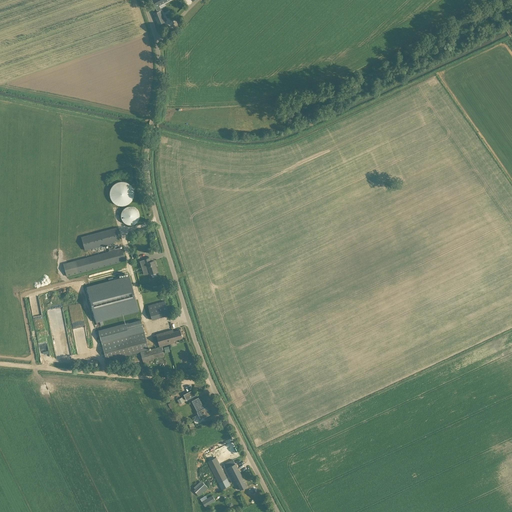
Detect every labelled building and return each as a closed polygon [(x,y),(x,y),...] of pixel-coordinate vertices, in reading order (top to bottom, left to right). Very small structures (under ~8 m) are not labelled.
[(161,10),(153,13),(158,25),(164,22),(166,22),(161,10)] [(133,183),(114,181),(112,203),(121,204),(122,199),(131,200),(133,183)] [(125,217),(122,218),(124,225),(139,221),(137,210),(124,214),(125,217)] [(63,264),(66,276),(125,261),(122,247),(115,249),(113,243),(120,241),(116,227),(81,237),(85,251),(107,245),(109,251),(63,264)] [(144,275),(150,273),(151,274),(158,272),(156,267),(154,261),(151,262),(149,258),(144,260),(147,267),(148,267),(148,268),(142,269),(144,274),(144,275)] [(102,320),(139,310),(130,276),(87,287),(96,322),(96,321),(100,320),(101,325),(103,324),(102,320)] [(164,301),(148,305),(152,320),(168,315),(164,301)] [(149,349),(144,330),(141,319),(128,323),(128,322),(97,330),(100,341),(106,361),(149,349)] [(169,356),(173,355),(178,354),(174,340),(182,338),(180,330),(173,332),(173,330),(168,331),(156,334),(159,346),(168,344),(169,348),(167,348),(169,356)] [(164,357),(161,346),(140,352),(143,362),(164,357)] [(186,400),(195,395),(192,390),(183,395),(186,400)] [(201,419),(202,418),(211,414),(207,407),(204,408),(199,397),(194,400),(192,401),(197,411),(197,412),(201,419)] [(184,424),(180,415),(176,417),(180,426),(184,424)] [(227,479),(226,477),(221,466),(216,457),(207,462),(218,483),(221,482),(227,479)] [(230,481),(229,482),(226,484),(227,487),(232,484),(234,486),(237,485),(239,490),(247,486),(235,463),(233,460),(223,465),(225,468),(229,476),(228,476),(229,478),(229,477),(231,482),(230,482),(230,481)] [(194,490),(198,495),(207,487),(203,482),(195,489),(194,490)] [(210,496),(201,502),(205,507),(213,502),(210,496)]
